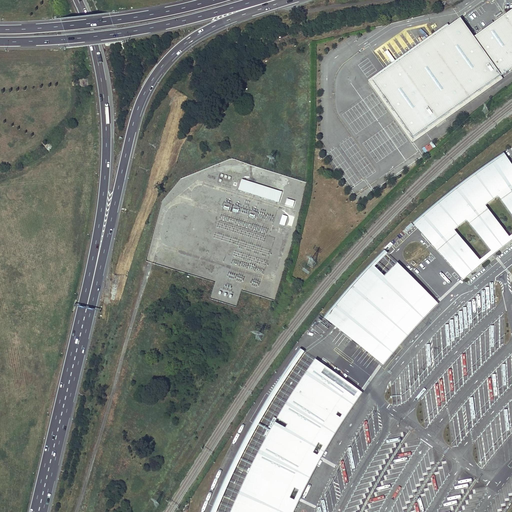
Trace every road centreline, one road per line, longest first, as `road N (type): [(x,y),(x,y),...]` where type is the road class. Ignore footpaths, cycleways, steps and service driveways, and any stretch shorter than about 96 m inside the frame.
road 1 (motorway): [(86,311),(137,107),(155,72),(196,33),(287,0)]
road 2 (motorway): [(86,311),(106,133),(97,58),(77,0)]
road 3 (motorway): [(0,41),(103,36),(255,0)]
road 4 (motorway): [(212,0),(98,23),(0,29)]
road 5 (motorway): [(37,511),(86,311)]
